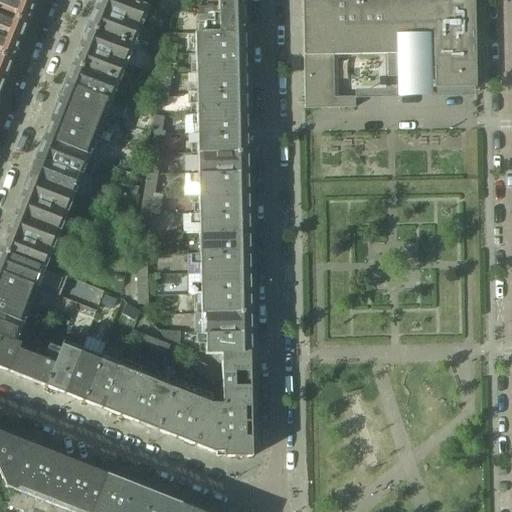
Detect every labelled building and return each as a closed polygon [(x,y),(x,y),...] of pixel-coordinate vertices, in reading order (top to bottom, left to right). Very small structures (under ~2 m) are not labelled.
[(0,0),(0,16),(24,26),(32,7),(11,0),(0,0)] [(140,27),(148,7),(139,5),(139,4),(128,0),(99,0),(95,10),(140,27)] [(242,33),(240,0),(216,0),(216,6),(204,6),(200,5),(195,16),(196,22),(191,23),(192,35),(203,34),(242,33)] [(390,0),(301,3),(302,57),(303,57),(302,60),(304,109),(354,108),(353,98),(333,98),(332,56),(341,56),(349,56),(384,55),(386,55),(393,55),(395,54),(396,55),(396,70),(433,69),(433,89),(475,88),(473,0),(390,0)] [(133,45),(140,27),(95,10),(88,28),(133,45)] [(0,37),(17,44),(24,26),(0,16),(0,37)] [(126,64),(133,45),(88,28),(81,47),(126,64)] [(242,53),(242,33),(203,34),(192,35),(193,55),(242,53)] [(162,57),(166,36),(157,34),(154,55),(154,56),(162,57)] [(0,59),(10,63),(17,44),(0,37),(0,59)] [(171,68),(175,46),(166,44),(162,66),(171,68)] [(119,82),(126,64),(81,47),(73,65),(119,82)] [(242,73),(242,53),(193,55),(193,74),(242,73)] [(162,57),(154,56),(151,77),(159,78),(162,57)] [(0,80),(3,81),(10,63),(0,59),(0,80)] [(111,100),(119,82),(73,65),(66,83),(111,100)] [(243,93),(242,73),(193,74),(194,95),(243,93)] [(156,97),(159,78),(151,77),(148,96),(156,97)] [(104,119),(111,100),(66,83),(59,101),(104,119)] [(165,108),(168,86),(159,84),(155,106),(165,108)] [(243,113),(243,93),(194,95),(194,115),(243,113)] [(97,137),(104,119),(59,101),(52,119),(97,137)] [(122,108),(119,114),(127,117),(129,111),(122,108)] [(244,133),(243,113),(194,115),(195,134),(244,133)] [(161,129),(163,118),(153,116),(151,127),(161,129)] [(89,157),(97,137),(52,119),(44,139),(89,157)] [(158,166),(163,133),(154,131),(148,164),(158,166)] [(244,153),(244,133),(195,134),(195,154),(244,153)] [(82,175),(89,157),(44,139),(37,157),(82,175)] [(244,173),(244,153),(195,154),(196,174),(244,173)] [(133,155),(130,165),(139,168),(142,158),(133,155)] [(91,178),(82,175),(37,157),(29,176),(75,193),(85,197),(91,178)] [(153,195),(156,175),(147,173),(143,193),(153,195)] [(245,193),(244,173),(196,174),(196,193),(245,193)] [(67,212),(75,193),(29,176),(22,195),(67,212)] [(135,196),(138,188),(131,185),(128,194),(135,196)] [(161,196),(153,195),(143,193),(140,213),(150,214),(159,216),(161,196)] [(245,213),(245,193),(196,193),(197,213),(245,213)] [(60,231),(67,212),(22,195),(14,214),(60,231)] [(146,234),(150,214),(140,213),(137,233),(146,234)] [(246,232),(245,213),(197,213),(197,232),(246,232)] [(53,249),(60,231),(14,214),(8,231),(53,249)] [(53,249),(8,231),(0,249),(46,267),(53,249)] [(246,252),(246,232),(197,232),(198,253),(246,252)] [(147,305),(145,255),(145,245),(135,245),(136,305),(147,305)] [(0,273),(38,287),(46,267),(0,249),(0,250),(0,273)] [(247,273),(246,252),(198,253),(198,257),(198,273),(247,273)] [(0,294),(31,306),(38,287),(0,273),(0,294)] [(247,292),(247,273),(198,273),(199,293),(247,292)] [(113,288),(122,289),(124,277),(115,276),(113,288)] [(247,312),(247,292),(199,293),(199,313),(247,312)] [(0,314),(23,324),(31,306),(0,294),(0,314)] [(104,296),(100,305),(112,309),(115,300),(104,296)] [(121,315),(135,323),(138,313),(126,306),(121,315)] [(248,331),(247,312),(199,313),(200,332),(248,331)] [(16,343),(23,324),(0,314),(0,337),(16,344),(16,343)] [(146,348),(150,339),(131,331),(127,340),(146,348)] [(180,333),(157,331),(161,338),(179,345),(180,333)] [(248,352),(248,331),(200,332),(200,336),(204,336),(204,352),(248,352)] [(16,344),(0,337),(0,370),(8,374),(17,351),(20,345),(16,343),(16,344)] [(165,355),(169,346),(150,339),(146,348),(165,355)] [(63,395),(81,350),(63,342),(58,354),(45,388),(63,395)] [(45,388),(58,354),(47,350),(43,358),(35,355),(34,357),(17,351),(8,374),(45,388)] [(83,403),(101,357),(81,350),(63,395),(83,403)] [(249,386),(248,352),(204,352),(204,355),(220,355),(221,379),(221,386),(249,386)] [(220,379),(188,354),(182,362),(214,387),(220,379)] [(101,410),(119,364),(101,357),(83,403),(101,410)] [(118,417),(136,371),(119,364),(101,410),(118,417)] [(138,424),(156,379),(136,371),(118,417),(138,424)] [(156,432),(174,386),(156,379),(138,424),(156,432)] [(175,439),(193,393),(174,386),(156,432),(175,439)] [(250,420),(249,386),(221,386),(221,401),(221,421),(250,420)] [(193,446),(211,402),(198,397),(199,396),(193,393),(175,439),(193,446)] [(222,454),(221,421),(221,401),(211,402),(193,446),(212,454),(222,454)] [(250,458),(250,439),(250,420),(221,421),(222,454),(222,458),(250,458)] [(11,490),(29,446),(0,434),(0,476),(4,487),(11,490)] [(32,500),(50,454),(29,446),(11,490),(12,490),(6,506),(20,511),(27,511),(32,500)] [(71,511),(88,469),(50,454),(32,500),(27,511),(71,511)] [(93,511),(108,477),(88,469),(71,511),(93,511)] [(114,511),(125,484),(108,477),(93,511),(114,511)] [(135,511),(144,491),(125,484),(114,511),(135,511)] [(156,511),(162,498),(144,491),(135,511),(156,511)] [(177,511),(180,506),(162,498),(156,511),(177,511)]
